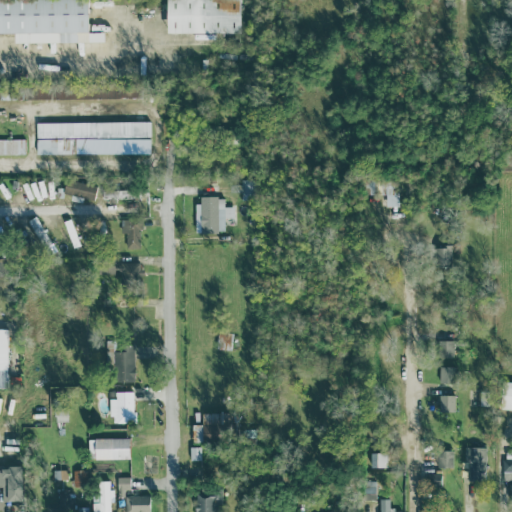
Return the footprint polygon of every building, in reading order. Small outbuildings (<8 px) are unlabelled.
[(0,0),(0,32),(13,33),(13,43),(103,42),(103,31),(86,31),(86,0),(77,0),(76,0),(0,0)] [(165,0),(165,32),(239,33),(238,0),(165,0)] [(138,96),(137,82),(23,86),(23,99),(138,96)] [(36,154),(78,153),(77,137),(150,136),(150,120),(35,122),(36,154)] [(0,153),(25,153),(25,138),(0,138),(0,153)] [(384,205),(397,205),(396,178),(383,179),(384,205)] [(93,199),(95,183),(64,179),(63,192),(70,193),(70,196),(93,199)] [(196,231),(224,231),(223,216),(234,216),(233,205),(224,205),(224,195),(195,195),(196,231)] [(29,217),(40,247),(49,244),(37,214),(29,217)] [(73,247),(80,244),(69,217),(62,220),(70,239),(73,247)] [(140,218),(120,218),(120,232),(125,232),(125,247),(139,247),(140,218)] [(433,244),(434,265),(451,265),(450,244),(433,244)] [(97,273),(116,273),(116,279),(140,278),(139,262),(97,262),(97,273)] [(7,327),(0,326),(0,386),(8,387),(7,327)] [(216,347),(231,348),(232,331),(217,330),(216,347)] [(133,343),(116,344),(116,338),(107,338),(108,381),(134,380),(133,343)] [(452,338),(438,339),(438,356),(453,355),(452,338)] [(438,381),(453,381),(454,365),(439,364),(438,381)] [(511,408),(511,380),(501,380),(500,408),(511,408)] [(109,397),(110,422),(134,421),(133,390),(115,390),(115,397),(109,397)] [(438,409),(454,409),(454,393),(438,393),(438,409)] [(54,408),(54,420),(67,420),(67,407),(54,408)] [(191,423),(192,434),(229,434),(229,411),(202,412),(202,423),(191,423)] [(128,436),(87,437),(87,448),(93,448),(93,458),(128,457),(128,436)] [(200,458),(200,445),(189,445),(189,459),(200,458)] [(484,481),(485,446),(464,445),(463,480),(484,481)] [(452,449),(436,449),(437,466),(453,465),(452,449)] [(386,466),(385,450),(369,451),(370,466),(386,466)] [(511,479),(511,457),(503,457),(502,479),(511,479)] [(0,466),(0,500),(20,501),(21,468),(0,466)] [(440,472),(427,472),(427,485),(440,486),(440,472)] [(117,475),(117,492),(129,492),(130,476),(117,475)] [(92,511),(109,511),(109,479),(92,480),(92,511)] [(374,498),(375,480),(361,479),(361,498),(374,498)] [(219,511),(220,488),(195,487),(194,511),(219,511)] [(71,511),(72,491),(57,490),(56,511),(71,511)] [(124,495),(124,511),(133,511),(136,511),(135,511),(148,511),(148,494),(124,495)] [(378,511),(399,511),(400,508),(389,508),(389,498),(379,498),(378,511)]
